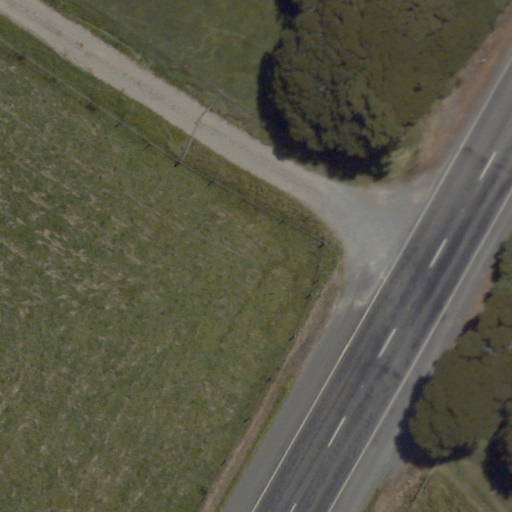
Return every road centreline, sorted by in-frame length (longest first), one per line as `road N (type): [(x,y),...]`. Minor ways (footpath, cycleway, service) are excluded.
road 1 (primary): [(511,127),(290,511)]
road 2 (track): [(375,361),(511,431)]
